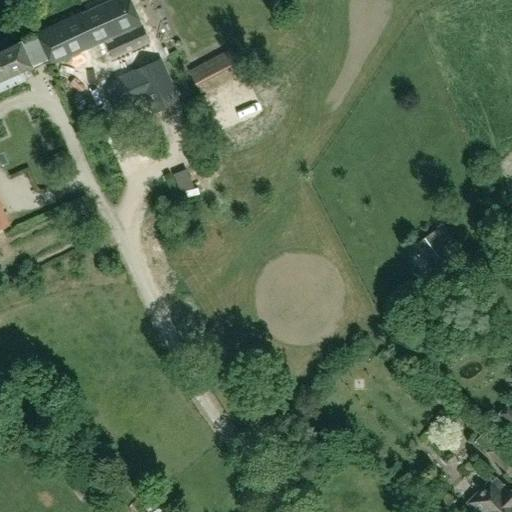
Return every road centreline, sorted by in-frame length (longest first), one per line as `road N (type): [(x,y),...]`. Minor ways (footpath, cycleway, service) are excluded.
road 1 (unclassified): [(288,511),(184,370),(120,237)]
road 2 (unknown): [(0,114),(49,97),(86,176),(33,210),(0,219)]
